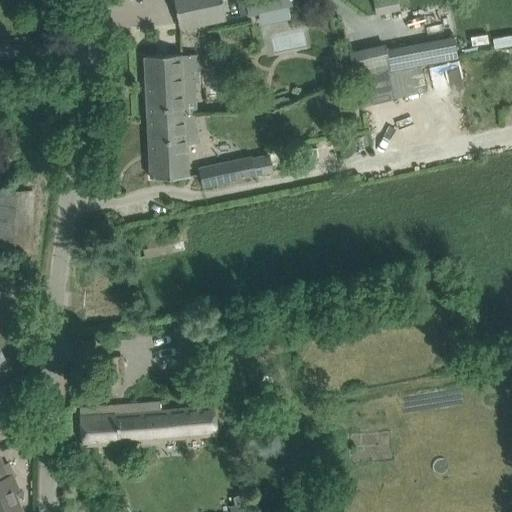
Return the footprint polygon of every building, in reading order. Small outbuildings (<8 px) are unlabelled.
[(227,19),(222,0),(174,0),(181,28),(227,19)] [(245,0),(250,16),(282,8),(280,0),(245,0)] [(397,0),(373,0),(377,15),(400,10),(397,0)] [(278,50),(311,44),(308,28),(275,34),(278,50)] [(385,44),(351,51),(353,63),(355,72),(356,77),(388,70),(391,70),(389,58),(387,49),(385,44)] [(165,55),(145,56),(148,117),(196,114),(194,89),(194,82),(198,82),(197,53),(193,53),(181,54),(165,55)] [(388,70),(356,77),(363,106),(394,99),(390,83),(388,70)] [(284,97),(268,103),(271,112),(289,105),(287,99),(285,100),(284,97)] [(196,114),(148,117),(151,178),(171,177),(187,176),(186,145),(197,145),(196,114)] [(252,156),(198,168),(202,187),(256,174),(272,171),(270,155),(252,158),(252,156)] [(0,188),(0,190),(0,251),(27,254),(32,191),(0,188)] [(180,227),(152,233),(132,237),(136,257),(185,247),(180,227)] [(0,368),(23,356),(2,317),(0,317),(0,368)] [(119,359),(118,359),(97,360),(98,386),(119,385),(119,359)] [(21,408),(17,394),(0,398),(4,413),(21,408)] [(160,401),(100,406),(80,408),(83,446),(216,435),(214,405),(161,410),(160,401)] [(0,457),(0,511),(22,511),(14,491),(19,489),(8,462),(3,465),(0,457)]
